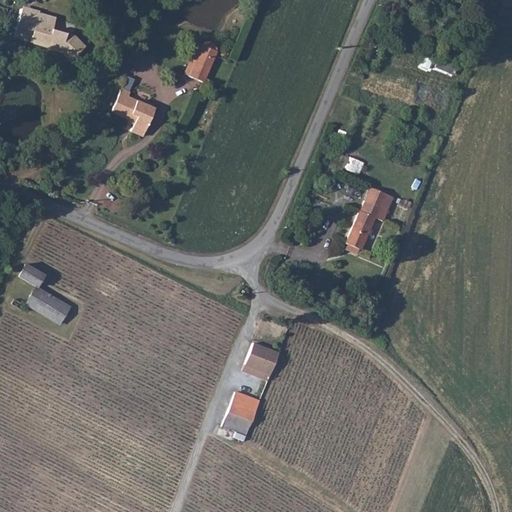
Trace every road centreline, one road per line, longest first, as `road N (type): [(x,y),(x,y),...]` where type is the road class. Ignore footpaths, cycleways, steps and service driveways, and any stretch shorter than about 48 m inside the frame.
road 1 (unclassified): [(370,0),(273,232),(246,261)]
road 2 (unclassified): [(246,261),(201,264),(158,253),(0,186)]
road 3 (track): [(496,511),(458,438),(345,337)]
road 4 (residential): [(261,299),(200,436)]
